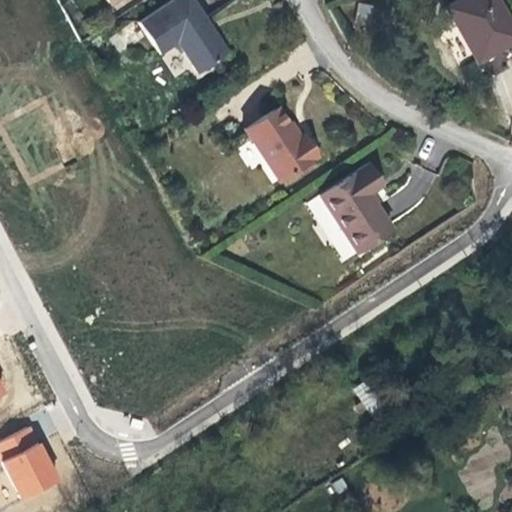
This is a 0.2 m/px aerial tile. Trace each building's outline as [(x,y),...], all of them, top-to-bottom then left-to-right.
[(211,33),(204,23),(207,21),(193,0),(171,0),(138,22),(158,53),(176,42),(197,73),(228,52),(214,31),(211,33)] [(511,38),(511,29),(495,0),(458,0),(446,7),(454,22),(457,20),(478,58),(504,43),(511,38)] [(367,25),(371,4),(359,2),(355,23),(367,25)] [(214,31),(207,21),(204,23),(211,33),(214,31)] [(508,67),(504,61),(511,57),(504,43),(478,58),(471,62),(476,71),(475,75),(486,79),(508,67)] [(316,155),(302,134),(300,136),(297,137),(288,123),(277,107),(263,117),(263,123),(247,133),(278,181),(316,155)] [(300,136),(291,122),(288,123),(297,137),(300,136)] [(390,229),(371,199),(369,200),(365,194),(367,193),(380,185),(366,164),(318,195),(355,252),(390,229)] [(0,379),(0,401),(9,396),(0,379)] [(385,407),(381,402),(380,403),(363,380),(351,388),(360,401),(355,405),(360,412),(365,408),(374,421),(386,412),(383,408),(385,407)] [(35,425),(0,440),(0,463),(25,509),(63,488),(35,425)]
